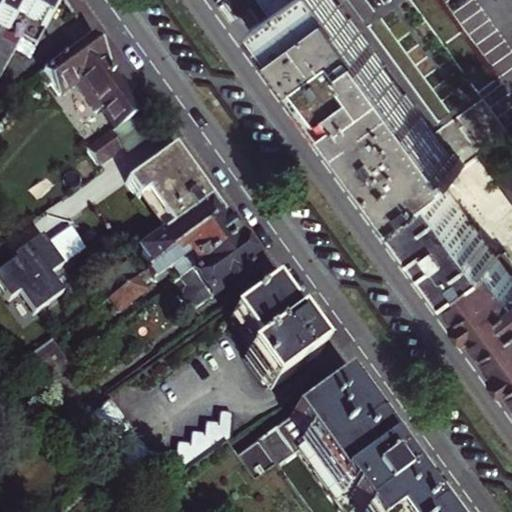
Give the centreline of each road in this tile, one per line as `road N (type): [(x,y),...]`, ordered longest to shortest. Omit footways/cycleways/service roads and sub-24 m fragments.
road 1 (secondary): [(116,0),(487,511)]
road 2 (secondary): [(511,434),(194,0)]
